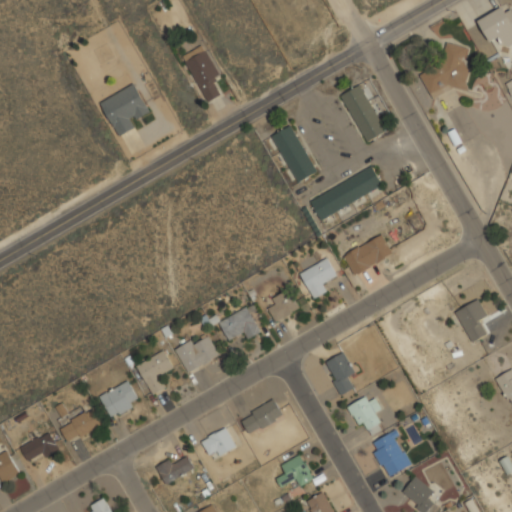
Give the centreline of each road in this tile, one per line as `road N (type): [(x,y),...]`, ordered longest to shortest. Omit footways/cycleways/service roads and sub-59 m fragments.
road 1 (residential): [(489,244),(29,511)]
road 2 (tertiary): [(0,260),(443,0)]
road 3 (residential): [(345,0),(489,244)]
road 4 (residential): [(291,360),(371,511)]
